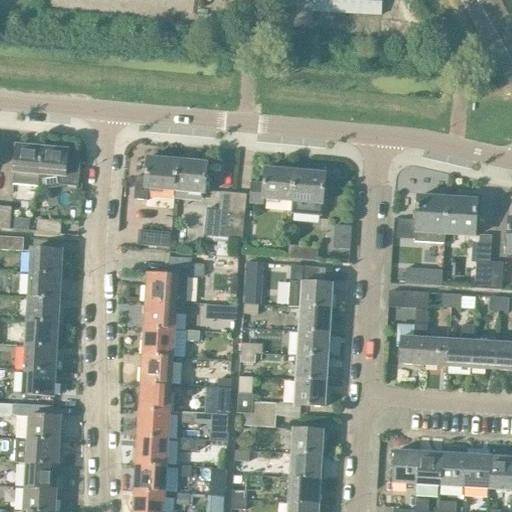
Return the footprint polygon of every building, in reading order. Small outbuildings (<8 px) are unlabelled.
[(289,0),(289,11),(380,16),(381,0),(289,0)] [(40,175),(39,187),(46,186),(46,189),(59,187),(58,186),(64,185),(76,186),(79,162),(67,161),(67,151),(57,150),(55,146),(45,145),(42,148),(40,175)] [(40,175),(42,148),(16,146),(13,185),(39,187),(40,175)] [(175,192),(178,161),(148,158),(146,178),(136,177),(134,200),(147,201),(148,189),(175,192)] [(204,194),(207,164),(178,161),(175,192),(204,194)] [(293,202),(296,172),(266,169),(264,185),(252,184),(250,203),(263,204),(263,199),(293,202)] [(293,202),(291,214),(322,217),(323,205),(326,174),(296,172),(293,202)] [(229,238),(234,193),(221,192),(217,237),(229,238)] [(243,240),(247,195),(234,193),(229,238),(243,240)] [(418,198),(415,243),(445,245),(445,235),(447,199),(418,198)] [(475,236),(478,201),(447,199),(445,235),(475,236)] [(0,229),(9,230),(11,208),(0,207),(0,229)] [(60,234),(62,222),(38,220),(36,232),(60,234)] [(169,248),(171,234),(142,231),(141,245),(169,248)] [(0,251),(23,252),(24,240),(0,238),(0,251)] [(317,260),(318,248),(289,246),(288,258),(317,260)] [(60,276),(62,252),(31,250),(29,275),(60,276)] [(186,304),(188,277),(202,278),(203,266),(191,266),(191,260),(170,259),(169,276),(146,275),(144,301),(178,303),(186,304)] [(488,290),(489,263),(474,262),(473,290),(488,290)] [(500,291),(502,264),(489,263),(488,290),(500,291)] [(246,264),(245,279),(259,280),(260,265),(246,264)] [(290,283),(288,307),(301,308),(331,310),(332,286),(324,285),(325,269),(304,268),(291,267),(290,283)] [(440,286),(441,273),(406,271),(405,284),(440,286)] [(59,301),(60,276),(29,275),(28,299),(59,301)] [(401,338),(400,364),(425,366),(426,340),(427,310),(428,294),(405,293),(404,308),(419,309),(418,325),(415,325),(414,339),(401,338)] [(451,309),(452,296),(443,295),(442,308),(451,309)] [(461,309),(461,296),(452,296),(451,309),(461,309)] [(18,298),(17,323),(27,323),(58,325),(59,301),(28,299),(18,298)] [(499,311),(499,298),(490,298),(489,311),(499,311)] [(508,312),(509,299),(499,298),(499,311),(508,312)] [(176,331),(178,303),(144,301),(143,329),(176,331)] [(200,317),(201,305),(186,304),(185,316),(200,317)] [(256,317),(257,307),(243,306),(243,316),(256,317)] [(224,307),(223,319),(235,319),(236,307),(224,307)] [(329,334),(331,310),(301,308),(299,332),(329,334)] [(56,349),(58,325),(27,323),(25,347),(56,349)] [(472,369),(473,343),(474,326),(462,325),(461,342),(450,341),(448,367),(472,369)] [(174,358),(176,331),(143,329),(141,356),(174,358)] [(199,343),(199,332),(184,331),(183,342),(199,343)] [(328,359),(329,334),(299,332),(298,357),(328,359)] [(448,367),(450,341),(426,340),(425,366),(448,367)] [(496,370),(497,344),(473,343),(472,369),(496,370)] [(511,345),(497,344),(496,370),(511,371),(511,345)] [(262,346),(255,345),(241,345),(240,354),(254,354),(262,355),(262,346)] [(55,373),(56,349),(25,347),(24,371),(55,373)] [(253,364),(254,354),(240,354),(240,363),(253,364)] [(173,385),(174,358),(141,356),(139,384),(173,385)] [(326,383),(328,359),(298,357),(296,381),(326,383)] [(54,397),(55,373),(24,371),(23,396),(54,397)] [(218,380),(218,389),(230,390),(230,380),(218,380)] [(324,407),(326,383),(296,381),(295,406),(324,407)] [(171,412),(173,385),(139,384),(138,411),(171,412)] [(229,415),(231,390),(230,390),(218,389),(216,389),(215,415),(229,415)] [(0,404),(15,405),(16,396),(0,395),(0,404)] [(276,417),(277,404),(252,403),(253,398),(238,397),(237,415),(243,416),(276,417)] [(15,405),(0,404),(0,419),(14,420),(15,405)] [(170,439),(171,412),(138,411),(136,437),(170,439)] [(179,413),(178,425),(194,426),(211,427),(211,416),(194,415),(194,414),(179,413)] [(18,417),(16,440),(28,440),(59,442),(60,418),(29,416),(29,418),(18,417)] [(275,429),(276,417),(243,416),(243,427),(275,429)] [(322,457),(323,432),(293,430),(291,455),(322,457)] [(168,467),(170,439),(136,437),(134,465),(168,467)] [(57,466),(59,442),(28,440),(16,440),(15,464),(26,464),(57,466)] [(196,453),(197,442),(178,440),(177,452),(196,453)] [(417,485),(418,454),(394,452),(392,484),(417,485)] [(247,464),(248,454),(235,453),(234,463),(247,464)] [(440,487),(442,455),(418,454),(417,485),(440,487)] [(320,481),(322,457),(291,455),(290,479),(320,481)] [(464,488),(466,457),(442,455),(440,487),(464,488)] [(488,490),(490,458),(466,457),(464,488),(488,490)] [(511,491),(511,490),(511,459),(490,458),(488,490),(511,491)] [(56,490),(57,466),(26,464),(25,488),(56,490)] [(166,494),(168,467),(134,465),(133,492),(166,494)] [(190,479),(191,468),(176,467),(175,479),(190,479)] [(319,505),(320,481),(290,479),(288,504),(319,505)] [(212,487),(211,497),(222,497),(223,487),(212,487)] [(54,511),(56,490),(25,488),(23,511),(54,511)] [(165,511),(166,494),(133,492),(131,511),(165,511)] [(245,501),(246,493),(232,492),(232,500),(245,501)] [(189,507),(189,496),(174,495),(174,506),(189,507)] [(245,509),(245,501),(232,500),(231,509),(245,509)]
